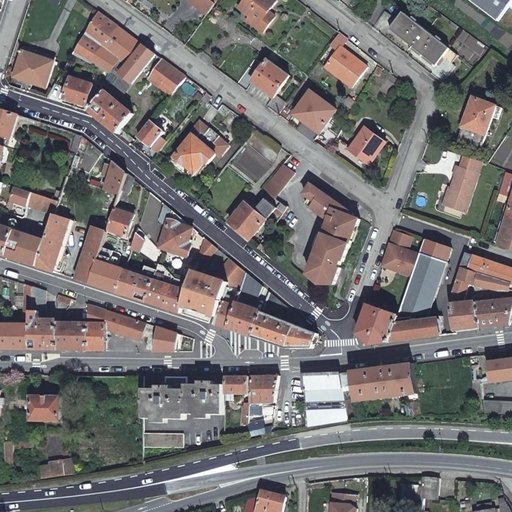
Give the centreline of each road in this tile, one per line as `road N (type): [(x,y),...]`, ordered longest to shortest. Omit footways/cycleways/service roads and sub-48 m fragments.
road 1 (secondary): [(511,438),(365,433),(155,478),(0,499)]
road 2 (residential): [(341,337),(85,125),(0,96)]
road 3 (residential): [(99,0),(388,209)]
road 4 (secondary): [(0,508),(301,468)]
road 5 (residential): [(317,0),(430,87),(388,209)]
road 6 (residential): [(227,363),(210,335),(0,265)]
road 7 (tertiary): [(227,363),(0,360)]
road 8 (secondary): [(301,468),(419,459),(511,468)]
road 9 (tertiary): [(511,339),(343,359)]
road 10 (residential): [(159,510),(301,468)]
road 11 (residential): [(388,209),(341,337)]
